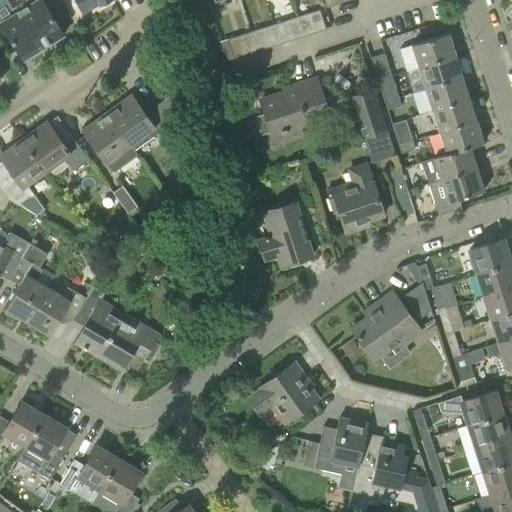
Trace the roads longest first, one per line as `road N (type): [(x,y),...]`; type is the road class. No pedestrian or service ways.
road 1 (residential): [(289,318),(375,252),(511,207)]
road 2 (residential): [(401,0),(355,16),(360,34),(209,76)]
road 3 (residential): [(170,401),(145,418),(124,415),(0,347)]
road 4 (residential): [(0,125),(149,25)]
road 5 (residential): [(289,318),(345,396),(400,407)]
road 6 (residential): [(170,401),(289,318)]
road 7 (residential): [(245,511),(170,401)]
road 8 (residential): [(511,123),(474,0)]
